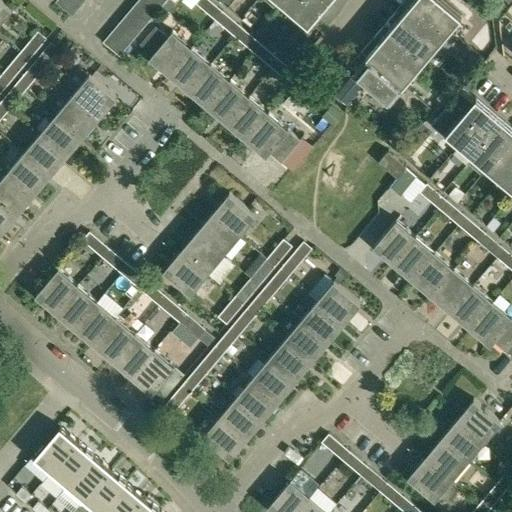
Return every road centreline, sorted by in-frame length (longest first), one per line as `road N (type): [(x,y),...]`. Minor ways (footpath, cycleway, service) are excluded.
road 1 (unclassified): [(214,511),(73,380)]
road 2 (residential): [(216,511),(285,431),(346,401)]
road 3 (residential): [(0,280),(38,234),(105,195)]
